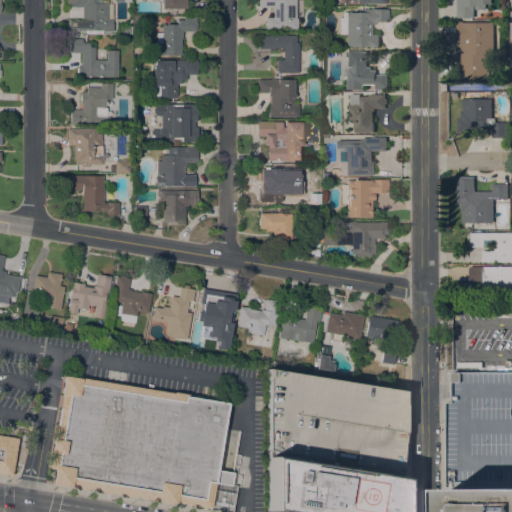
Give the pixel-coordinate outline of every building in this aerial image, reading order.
[(102,31),(102,34),(85,34),(85,31),(67,30),(67,18),(69,18),(69,8),(67,8),(67,0),(98,0),(98,2),(108,3),(107,19),(112,19),(112,32),(102,31)] [(162,0),(186,0),(186,9),(162,9),(162,0)] [(295,0),(295,19),(297,19),(297,31),(265,30),(265,17),(272,18),(272,7),(258,7),(258,0),(295,0)] [(457,0),(491,0),(492,4),(486,4),(486,9),(475,9),(475,18),(457,18),(457,0)] [(346,45),(345,45),(345,43),(346,43),(346,38),(345,38),(345,35),(346,35),(346,34),(338,34),(338,18),(342,18),(342,13),(362,13),(362,10),(370,10),(370,9),(387,9),(387,22),(375,22),(375,24),(371,24),(371,34),(379,34),(379,46),(369,46),(369,48),(364,48),(364,46),(355,46),(355,47),(352,47),(352,46),(349,46),(349,47),(347,47),(347,46),(346,46),(346,45)] [(162,55),(162,56),(157,56),(157,44),(156,44),(155,33),(161,33),(161,25),(177,25),(177,20),(184,20),(184,18),(196,18),(196,31),(182,31),(182,39),(181,39),(181,55),(162,55)] [(495,54),(490,54),(490,80),(460,80),(460,46),(456,46),(456,22),(495,22),(495,54)] [(296,35),(296,43),(298,43),(298,73),(276,73),(276,60),(283,60),(283,48),(274,48),(274,49),(258,49),(258,44),(257,44),(257,35),(296,35)] [(117,77),(77,77),(77,66),(80,66),(80,53),(69,53),(69,39),(82,39),(82,43),(89,43),(89,47),(94,47),(94,60),(106,60),(106,50),(117,50),(117,77)] [(346,51),(367,51),(367,67),(371,67),(371,70),(376,70),(376,74),(388,74),(387,89),(375,89),(375,84),(363,84),(363,89),(347,89),(347,76),(346,76),(346,51)] [(186,74),(186,80),(181,80),(181,83),(176,83),(176,99),(159,99),(159,98),(152,98),(152,65),(154,65),(154,61),(172,61),(172,60),(197,60),(197,74),(186,74)] [(268,117),(268,107),(269,107),(269,96),(268,96),(268,93),(257,93),(257,79),(293,79),(293,105),(298,105),(298,117),(268,117)] [(81,110),(81,104),(80,103),(80,93),(86,93),(86,88),(100,88),(100,83),(112,83),(112,99),(105,99),(105,108),(106,108),(106,118),(97,118),(97,124),(70,124),(70,110),(81,110)] [(349,104),(350,104),(350,94),(360,93),(360,96),(369,96),(369,94),(385,94),(385,98),(387,98),(387,103),(386,103),(386,108),(375,108),(375,111),(373,111),(373,122),(374,122),(374,131),(354,132),(354,121),(349,121),(349,104)] [(492,98),(492,118),(496,118),(496,122),(509,122),(509,138),(492,138),(492,130),(475,130),(475,131),(458,131),(458,117),(461,117),(461,110),(462,110),(462,99),(492,98)] [(193,106),(196,106),(196,113),(196,121),(193,121),(193,127),(196,127),(196,141),(150,141),(150,129),(157,129),(160,127),(160,115),(153,115),(153,104),(171,104),(171,107),(180,107),(180,104),(193,104),(193,106)] [(257,121),(272,121),(272,122),(282,122),(282,127),(285,127),(285,122),(306,122),(306,137),(301,137),(301,142),(301,144),(298,144),(298,160),(286,160),(267,160),(267,146),(265,146),(265,136),(256,136),(257,121)] [(72,140),(66,140),(66,128),(96,128),(96,134),(101,134),(101,146),(101,165),(88,165),(88,167),(80,167),(80,165),(75,165),(75,159),(72,159),(72,140)] [(362,140),(362,138),(371,138),(371,137),(387,137),(387,150),(372,151),(372,153),(368,153),(368,161),(372,161),(372,171),(371,171),(371,175),(345,175),(345,163),(336,163),(336,146),(337,146),(337,140),(362,140)] [(197,162),(186,163),(186,165),(183,165),(183,175),(194,175),(195,186),(155,187),(155,184),(152,184),(152,177),(155,177),(155,175),(156,175),(156,161),(160,161),(160,155),(161,155),(161,149),(167,149),(167,147),(184,147),(197,147),(197,162)] [(120,160),(120,159),(125,159),(125,160),(129,160),(128,173),(115,173),(115,160),(120,160)] [(296,165),(296,172),(298,172),(298,189),(309,189),(309,202),(283,203),(283,178),(274,178),(274,179),(258,179),(258,165),(296,165)] [(103,202),(118,202),(118,214),(105,214),(105,211),(82,211),(82,199),(81,199),(81,189),(75,189),(75,191),(69,191),(69,190),(67,190),(67,175),(103,175),(103,202)] [(475,191),(493,191),(493,183),(509,183),(509,199),(494,199),(494,222),(463,222),(462,211),(461,211),(461,203),(458,203),(458,176),(475,176),(475,191)] [(387,192),(373,192),(373,200),(370,200),(371,217),(347,217),(346,204),(340,204),(340,184),(346,184),(346,180),(353,180),(370,180),(370,179),(387,179),(387,192)] [(184,224),(168,224),(168,222),(162,222),(162,200),(158,200),(158,196),(156,196),(156,190),(197,190),(197,198),(194,198),(194,207),(184,207),(184,224)] [(146,218),(132,218),(132,206),(146,206),(146,218)] [(290,242),(271,241),(271,231),(265,231),(265,228),(258,228),(258,220),(259,220),(259,213),(281,213),(290,213),(290,242)] [(323,245),(323,233),(336,233),(350,233),(350,231),(348,231),(348,228),(342,228),(342,222),(348,222),(379,222),(379,221),(388,221),(388,234),(384,234),(384,238),(373,238),(373,244),(374,244),(374,254),(370,254),(370,256),(354,256),(354,253),(350,253),(350,245),(323,245)] [(322,241),(310,242),(310,230),(321,230),(322,241)] [(511,232),(511,261),(482,261),(482,250),(495,250),(495,246),(485,246),(485,247),(471,247),(471,232),(511,232)] [(12,297),(1,295),(0,302),(0,255),(3,256),(0,271),(4,271),(4,274),(19,277),(16,292),(13,292),(12,297)] [(511,266),(511,293),(481,293),(481,280),(470,280),(470,266),(511,266)] [(34,275),(45,277),(46,272),(60,274),(58,286),(63,286),(59,309),(50,308),(51,307),(44,305),(45,296),(31,293),(34,275)] [(83,284),(83,286),(92,288),(92,285),(94,286),(96,274),(110,276),(107,292),(106,292),(104,302),(106,302),(103,318),(93,317),(95,306),(88,305),(87,309),(77,307),(76,313),(66,312),(71,282),(83,284)] [(148,313),(137,311),(136,316),(135,323),(119,321),(120,316),(114,315),(116,305),(121,306),(122,302),(112,301),(116,276),(129,278),(127,288),(130,289),(130,291),(141,293),(141,292),(151,293),(148,313)] [(187,338),(166,335),(168,322),(151,319),(153,307),(162,308),(162,306),(169,307),(170,296),(178,297),(180,287),(194,289),(192,300),(188,300),(186,312),(191,313),(187,338)] [(211,306),(224,308),(224,309),(233,310),(230,333),(219,332),(199,329),(201,320),(203,311),(202,311),(202,309),(198,308),(199,301),(197,301),(199,288),(205,289),(204,290),(213,292),(211,306)] [(239,306),(249,308),(249,309),(260,311),(260,309),(263,310),(265,299),(278,301),(276,317),(274,317),(272,326),(264,324),(262,335),(246,333),(247,327),(236,326),(239,306)] [(311,343),(277,337),(281,317),(291,318),(292,317),(303,319),(306,307),(320,310),(318,321),(315,321),(311,343)] [(359,337),(325,331),(326,325),(321,324),(323,312),(341,315),(342,311),(357,314),(357,315),(362,316),(359,337)] [(63,318),(61,329),(47,326),(49,315),(63,318)] [(397,320),(394,337),(391,336),(388,350),(395,351),(393,363),(380,361),(382,350),(375,349),(376,344),(370,343),(370,339),(364,337),(367,321),(366,321),(367,315),(397,320)] [(315,356),(317,345),(329,347),(327,359),(315,356)] [(325,363),(326,354),(317,353),(315,371),(330,373),(331,363),(325,363)] [(262,374),(398,396),(398,409),(399,409),(399,437),(398,437),(397,448),(396,448),(395,471),(396,471),(396,478),(395,478),(395,486),(398,486),(398,511),(261,511),(262,376),(262,374)] [(67,487),(52,484),(55,469),(49,468),(52,453),(50,453),(52,439),(54,439),(61,394),(60,394),(63,376),(67,376),(173,393),(173,392),(187,394),(187,396),(227,403),(217,470),(232,473),(230,486),(214,483),(210,508),(176,503),(175,505),(156,502),(157,500),(71,487),(67,487)] [(0,435),(17,438),(15,450),(24,452),(22,465),(13,464),(11,476),(0,474),(0,435)] [(511,487),(511,511),(453,511),(453,488),(511,487)]
